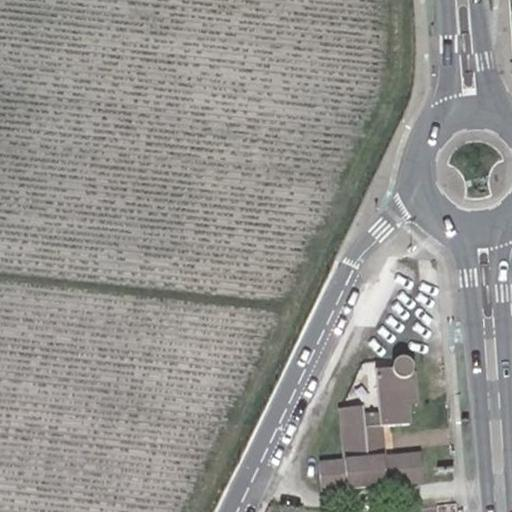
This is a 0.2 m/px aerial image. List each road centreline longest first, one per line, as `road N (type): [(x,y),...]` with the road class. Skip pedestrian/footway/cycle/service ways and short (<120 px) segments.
road 1 (tertiary): [(418,167),(405,201),(349,262),(229,511)]
road 2 (primary): [(481,230),(502,511)]
road 3 (primary): [(447,0),(451,74),(430,134)]
road 4 (primary): [(511,116),(489,79),(481,0)]
